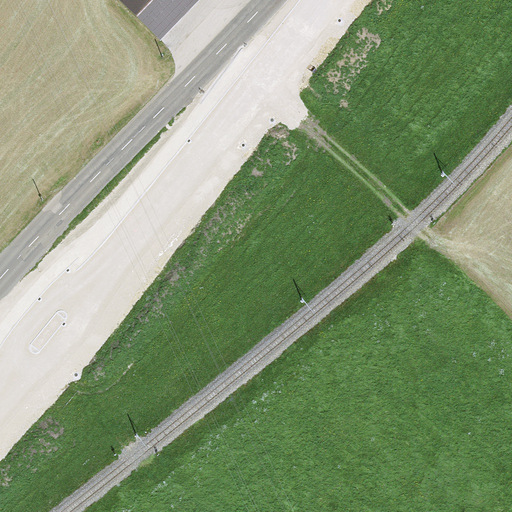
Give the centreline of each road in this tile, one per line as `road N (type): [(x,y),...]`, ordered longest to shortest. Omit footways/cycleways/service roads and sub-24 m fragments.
road 1 (tertiary): [(0,392),(330,0)]
road 2 (track): [(261,88),(449,249)]
road 3 (track): [(158,469),(32,354)]
